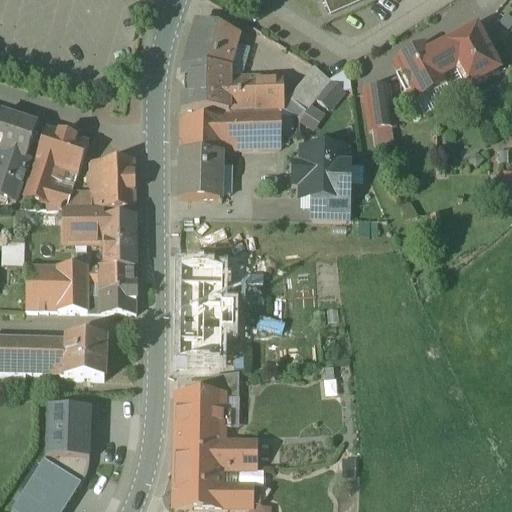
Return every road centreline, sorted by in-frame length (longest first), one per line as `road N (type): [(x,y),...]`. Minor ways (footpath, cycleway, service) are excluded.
road 1 (tertiary): [(154,140),(158,328)]
road 2 (tertiary): [(158,328),(146,469),(129,511)]
road 3 (residential): [(154,140),(0,95)]
road 4 (residential): [(158,328),(0,324)]
road 5 (tertiary): [(176,0),(158,65),(154,140)]
